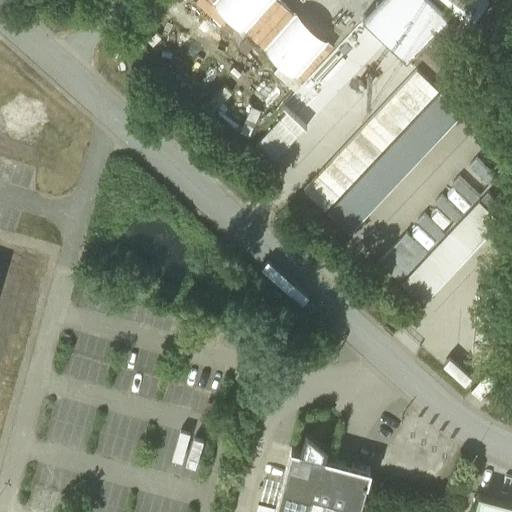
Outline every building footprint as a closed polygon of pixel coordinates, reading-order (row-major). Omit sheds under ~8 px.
[(462,112),(440,92),(328,212),(350,232),(462,112)] [(234,235),(242,227),(215,203),(208,211),(234,235)] [(486,372),(470,390),(479,397),(495,379),(486,372)] [(302,449),(292,446),(274,511),(358,511),(370,467),(322,454),(324,444),(308,430),(302,449)] [(511,511),(511,500),(478,491),(472,511),(511,511)]
